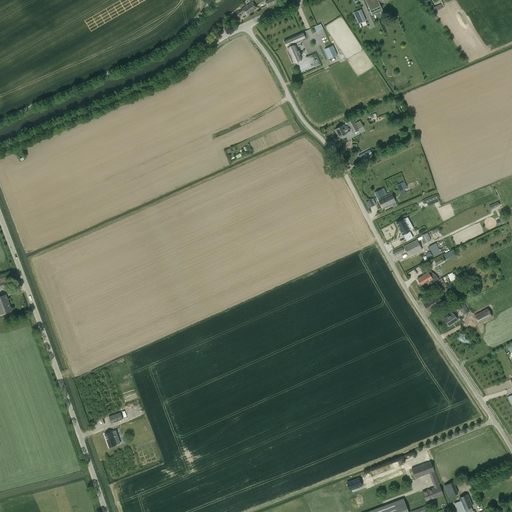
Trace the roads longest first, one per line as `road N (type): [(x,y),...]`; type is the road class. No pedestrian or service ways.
road 1 (unclassified): [(511,450),(416,306),(333,153),(243,27)]
road 2 (unclassified): [(104,511),(0,218)]
road 3 (tertiary): [(0,150),(171,76),(243,27)]
road 4 (unclassified): [(0,120),(151,54),(192,25),(209,0)]
